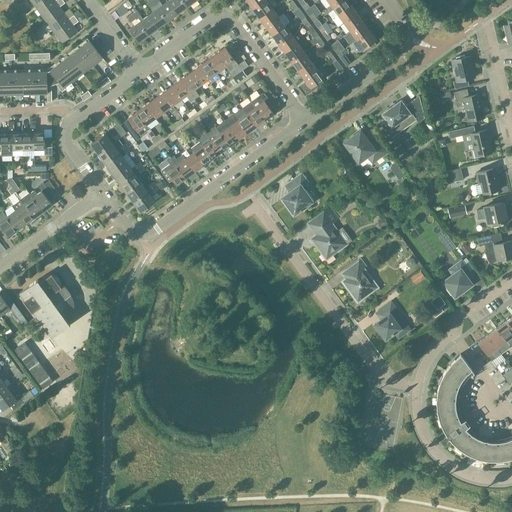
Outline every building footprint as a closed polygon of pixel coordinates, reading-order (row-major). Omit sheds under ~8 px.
[(56,0),(55,1),(53,0),(43,0),(35,7),(42,16),(63,0),(62,0),(56,0)] [(63,0),(42,16),(48,25),(64,14),(60,8),(69,0),(63,0),(63,1),(63,0)] [(124,0),(114,7),(118,14),(129,8),(124,0)] [(159,0),(153,0),(153,1),(168,22),(178,15),(168,2),(162,6),(159,2),(160,1),(159,0)] [(170,0),(168,2),(178,15),(187,8),(181,0),(170,0)] [(253,9),(266,0),(265,0),(246,0),(253,9)] [(266,0),(253,9),(259,18),(272,9),(266,0)] [(346,0),(338,0),(331,6),(327,9),(330,12),(334,9),(337,14),(350,5),(346,0)] [(151,8),(154,12),(149,16),(158,29),(168,22),(153,1),(148,4),(151,8)] [(350,5),(337,14),(344,23),(357,14),(350,5)] [(272,9),(259,18),(266,27),(278,17),(272,9)] [(64,14),(48,25),(55,34),(76,19),(81,15),(78,11),(73,14),(74,16),(68,20),(64,14)] [(138,11),(133,15),(149,36),(158,29),(149,16),(143,20),(140,16),(141,15),(138,11)] [(363,22),(357,14),(344,23),(350,32),(363,22)] [(132,22),(135,26),(129,30),(139,43),(149,36),(133,15),(128,18),(131,22),(132,22)] [(278,17),(266,27),(272,35),(285,26),(278,17)] [(316,17),(312,20),(318,28),(322,25),(316,17)] [(76,19),(55,34),(62,44),(78,32),(73,26),(78,22),(76,19)] [(363,22),(350,32),(357,41),(370,31),(367,28),(369,27),(365,21),(363,22)] [(432,21),(431,28),(439,30),(441,23),(432,21)] [(309,22),(305,25),(311,34),(315,31),(312,26),(309,22)] [(322,25),(318,28),(322,34),(324,37),(329,34),(322,25)] [(291,35),(285,26),(272,35),(278,44),(291,35)] [(370,31),(357,41),(353,43),(359,53),(363,50),(376,40),(370,31)] [(291,35),(278,44),(285,53),(298,44),(291,35)] [(0,95),(48,94),(48,91),(48,87),(52,85),(55,83),(59,82),(63,85),(65,88),(102,58),(89,41),(51,71),(51,72),(47,73),(47,72),(0,73),(0,95)] [(338,41),(331,46),(337,55),(341,52),(344,50),(338,41)] [(298,44),(285,53),(291,62),(304,52),(298,44)] [(225,47),(216,54),(226,67),(229,72),(234,69),(230,64),(235,60),(225,47)] [(307,50),(304,52),(291,62),(298,70),(310,61),(313,59),(307,50)] [(226,67),(216,54),(207,61),(217,74),(226,67)] [(455,76),(456,81),(453,82),(455,89),(469,86),(468,79),(473,78),(471,70),(473,69),(470,57),(465,58),(465,55),(456,57),(458,67),(453,69),(454,76),(455,76)] [(217,74),(207,61),(198,67),(208,80),(211,84),(220,78),(217,74)] [(317,70),(310,61),(298,70),(304,79),(317,70)] [(208,80),(198,67),(190,73),(199,86),(208,80)] [(317,70),(304,79),(311,88),(324,79),(317,70)] [(237,83),(241,80),(247,77),(242,71),(233,78),(237,83)] [(199,86),(190,73),(181,80),(195,99),(199,96),(195,90),(199,86)] [(195,99),(181,80),(172,86),(182,99),(186,96),(191,103),(195,99)] [(182,99),(172,86),(163,93),(173,106),(182,99)] [(457,107),(465,106),(469,121),(484,118),(479,95),(469,97),(467,89),(454,92),(457,107)] [(163,93),(154,99),(164,112),(169,108),(172,112),(175,109),(173,106),(163,93)] [(274,114),(268,106),(271,103),(264,94),(262,94),(251,102),(265,121),(274,114)] [(425,118),(425,119),(420,96),(419,96),(407,105),(403,100),(381,116),(386,122),(381,125),(391,139),(400,131),(398,128),(414,116),(419,123),(425,118)] [(154,99),(146,106),(155,119),(164,112),(154,99)] [(265,121),(251,102),(242,109),(256,127),(265,121)] [(146,106),(137,112),(147,125),(155,119),(146,106)] [(242,109),(233,115),(238,121),(247,134),(256,127),(242,109)] [(147,125),(137,112),(128,119),(134,127),(129,131),(137,141),(142,137),(141,136),(150,129),(147,125)] [(233,115),(225,121),(238,140),(247,134),(238,121),(233,115)] [(238,140),(225,121),(216,128),(220,133),(230,146),(238,140)] [(449,132),(451,139),(465,135),(464,128),(449,132)] [(492,153),(487,130),(471,134),(474,151),(472,151),(474,159),(482,157),(482,155),(492,153)] [(387,152),(371,131),(364,136),(361,131),(344,143),(353,154),(351,156),(357,163),(358,162),(359,162),(368,156),(373,162),(387,152)] [(230,146),(220,133),(211,140),(221,153),(230,146)] [(12,156),(12,150),(12,134),(1,135),(1,151),(1,157),(12,156)] [(23,150),(22,134),(12,134),(12,150),(23,150)] [(34,150),(33,134),(22,134),(23,150),(34,150)] [(44,134),(33,134),(34,150),(44,149),(45,156),(53,155),(52,138),(44,138),(44,134)] [(98,155),(113,144),(121,138),(118,134),(110,140),(105,134),(91,145),(98,155)] [(221,153),(211,140),(202,146),(212,159),(221,153)] [(113,144),(98,155),(105,164),(128,147),(125,143),(117,150),(113,144)] [(212,159),(202,146),(200,143),(191,149),(194,153),(203,166),(212,159)] [(131,151),(128,147),(105,164),(112,174),(127,163),(122,157),(131,151)] [(194,153),(185,159),(195,172),(203,166),(194,153)] [(195,172),(185,159),(182,155),(177,160),(174,156),(171,159),(176,166),(186,178),(195,172)] [(169,183),(173,180),(177,185),(186,178),(176,166),(171,159),(170,157),(166,160),(169,165),(161,171),(169,183)] [(131,169),(127,163),(112,174),(119,183),(142,167),(140,163),(131,169)] [(142,167),(119,183),(127,193),(141,183),(137,177),(145,170),(142,167)] [(463,180),(461,168),(445,172),(447,184),(463,180)] [(501,190),(498,179),(496,179),(493,169),(476,173),(479,184),(481,183),(483,194),(501,190)] [(286,185),(291,192),(282,199),(286,204),(288,203),(290,206),(289,207),(295,216),(302,211),(303,212),(307,209),(305,206),(312,201),(301,187),(308,183),(302,174),(286,185)] [(9,179),(6,179),(12,188),(16,185),(12,179),(11,178),(9,179)] [(141,183),(127,193),(134,203),(157,186),(154,182),(145,188),(141,183)] [(41,192),(37,195),(34,190),(30,193),(43,212),(52,205),(49,201),(54,198),(43,183),(38,187),(41,192)] [(159,190),(157,186),(134,203),(141,213),(155,202),(151,196),(159,190)] [(43,212),(30,193),(29,193),(20,199),(34,218),(43,212)] [(34,218),(20,199),(12,205),(16,211),(26,225),(34,218)] [(503,224),(503,223),(508,222),(505,209),(503,209),(501,203),(485,207),(485,209),(477,210),(479,220),(487,218),(488,224),(493,223),(494,227),(502,226),(501,224),(503,224)] [(346,244),(331,224),(338,219),(330,208),(308,224),(317,235),(314,237),(319,244),(317,245),(323,254),(324,254),(330,254),(331,255),(346,244)] [(455,209),(448,210),(450,218),(457,216),(455,209)] [(26,225),(16,211),(7,217),(17,231),(26,225)] [(17,231),(7,217),(0,222),(0,230),(2,230),(8,238),(17,231)] [(446,233),(440,237),(443,242),(449,238),(446,233)] [(491,265),(497,261),(498,264),(497,264),(498,265),(507,258),(511,257),(511,255),(511,254),(511,243),(511,241),(503,243),(501,233),(477,238),(479,246),(485,245),(486,252),(485,252),(487,258),(491,265)] [(464,252),(469,249),(463,241),(458,244),(464,252)] [(366,267),(361,260),(343,274),(347,279),(345,281),(349,286),(347,287),(358,302),(377,287),(369,276),(367,278),(362,271),(366,267)] [(453,293),(455,296),(471,284),(465,276),(470,272),(461,261),(453,267),(457,273),(444,282),(449,288),(447,289),(451,295),(453,293)] [(43,325),(52,337),(51,338),(52,338),(70,325),(65,318),(68,316),(70,313),(71,310),(71,306),(71,303),(70,300),(69,297),(71,295),(69,296),(67,292),(68,291),(64,286),(62,288),(61,287),(61,286),(61,284),(61,283),(61,282),(60,281),(59,279),(58,278),(57,277),(54,276),(53,275),(51,274),(49,276),(43,278),(43,280),(40,283),(38,280),(19,294),(20,294),(25,300),(23,301),(32,313),(33,313),(34,313),(43,325),(42,325),(43,326),(43,325)] [(438,293),(430,299),(437,309),(445,302),(438,293)] [(0,315),(1,317),(10,309),(0,294),(0,315)] [(13,302),(8,306),(10,309),(16,317),(21,313),(13,302)] [(400,317),(397,314),(399,312),(391,302),(378,312),(383,318),(374,324),(386,340),(392,335),(394,334),(394,333),(395,333),(399,338),(410,330),(409,329),(408,330),(404,326),(406,325),(400,317)] [(511,330),(506,321),(496,328),(511,347),(511,346),(511,330)] [(496,328),(488,334),(487,335),(501,354),(511,347),(496,328)] [(487,335),(478,341),(478,342),(492,361),(501,354),(487,335)] [(15,350),(43,389),(53,382),(25,342),(15,350)] [(460,445),(464,447),(463,451),(469,455),(475,457),(477,454),(482,456),(482,459),(489,461),(496,461),(497,457),(502,457),(504,460),(511,459),(511,458),(511,433),(511,435),(511,436),(511,437),(506,440),(498,442),(491,441),(484,440),(477,437),(471,434),(466,429),(466,428),(465,428),(461,422),(458,415),(456,408),(455,401),(456,394),(458,387),(462,380),(466,375),(469,377),(474,373),(474,372),(461,354),(455,359),(457,363),(455,364),(453,366),(450,364),(446,370),(442,376),(442,377),(445,379),(443,383),(440,383),(437,390),(437,397),(440,398),(440,403),(437,404),(436,404),(437,411),(439,418),(442,418),(444,423),(441,425),(444,432),(446,434),(446,435),(447,435),(449,438),(449,439),(450,439),(452,442),(457,447),(457,446),(460,445)] [(19,370),(15,365),(10,369),(14,374),(19,370)] [(22,375),(19,370),(14,374),(17,379),(22,375)] [(7,387),(3,382),(0,383),(0,398),(15,387),(12,383),(7,387)] [(15,387),(0,398),(0,407),(3,411),(20,398),(22,397),(15,387)] [(22,397),(20,398),(24,403),(33,396),(30,391),(22,397)] [(14,449),(7,439),(2,443),(9,452),(14,449)]
